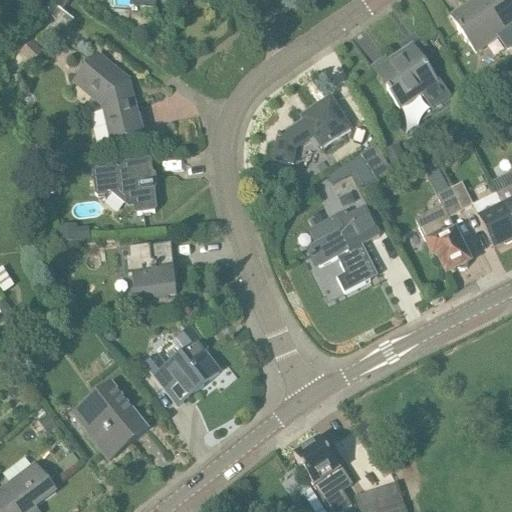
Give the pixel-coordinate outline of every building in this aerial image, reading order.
[(59,0),(55,6),(63,13),(72,0),(59,0)] [(131,0),(131,3),(130,3),(130,8),(155,11),(156,0),(131,0)] [(478,2),(453,19),(460,29),(458,31),(460,35),(463,33),(472,47),(496,31),(502,40),(511,32),(511,1),(511,0),(491,0),(481,7),(478,2)] [(33,43),(20,55),(32,67),(44,54),(33,43)] [(386,63),(374,71),(401,110),(421,97),(432,112),(450,100),(436,79),(435,80),(425,66),(424,66),(412,50),(388,66),(386,63)] [(97,57),(74,87),(98,107),(107,144),(141,137),(128,82),(97,57)] [(281,137),(274,159),(295,163),(297,152),(314,141),(321,153),(352,132),(331,99),(316,109),(319,113),(281,137)] [(376,147),(358,158),(375,185),(393,174),(376,147)] [(511,172),(511,188),(496,196),(511,228),(511,158),(508,161),(511,168),(510,169),(511,172)] [(48,162),(34,165),(36,179),(51,176),(48,162)] [(95,171),(93,174),(95,197),(98,199),(105,198),(108,195),(111,195),(117,194),(123,199),(124,206),(129,210),(134,209),(135,214),(138,217),(155,214),(152,190),(154,187),(153,176),(147,177),(146,164),(121,168),(120,170),(118,168),(95,171)] [(452,191),(463,213),(473,208),(473,207),(462,185),(452,191)] [(424,219),(415,223),(425,243),(423,244),(432,263),(439,260),(447,276),(458,271),(459,271),(459,272),(460,272),(461,272),(462,272),(463,272),(464,272),(465,271),(466,271),(466,270),(467,270),(467,269),(468,268),(468,267),(468,266),(470,265),(455,231),(454,232),(450,220),(463,213),(452,191),(451,191),(451,190),(436,197),(441,208),(423,217),(424,219)] [(511,228),(496,196),(473,207),(473,208),(474,208),(494,252),(511,243),(511,228)] [(314,247),(306,252),(315,271),(337,260),(345,275),(337,280),(344,296),(378,279),(362,248),(381,238),(366,209),(348,218),(346,215),(308,234),(314,247)] [(90,241),(89,227),(63,228),(63,242),(90,241)] [(131,261),(127,261),(128,277),(132,277),(134,300),(176,295),(171,246),(130,251),(131,261)] [(40,249),(25,251),(26,263),(41,261),(40,249)] [(2,269),(0,270),(0,288),(3,294),(14,287),(2,269)] [(6,322),(0,327),(0,343),(14,331),(6,322)] [(158,356),(145,366),(165,392),(175,383),(189,400),(204,387),(203,386),(219,373),(197,347),(200,344),(190,332),(175,342),(185,354),(168,368),(158,356)] [(110,385),(72,415),(109,462),(110,461),(107,457),(124,444),(127,448),(147,433),(110,385)] [(320,442),(294,459),(309,483),(310,482),(329,511),(344,511),(352,507),(344,494),(353,488),(343,470),(340,473),(340,470),(338,471),(320,443),(320,442)] [(36,467),(0,493),(0,511),(33,511),(57,496),(36,467)] [(398,484),(356,498),(360,511),(406,511),(406,508),(405,508),(398,484)]
